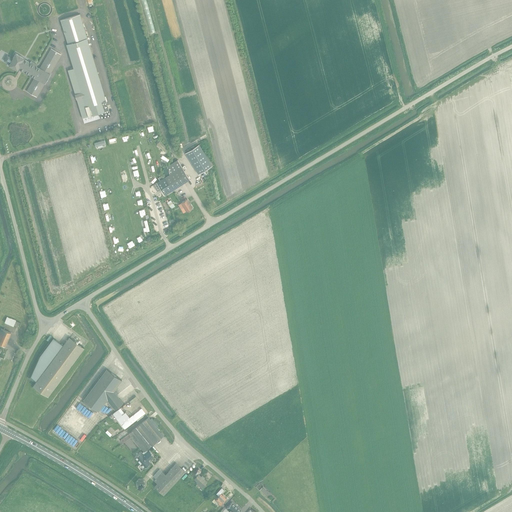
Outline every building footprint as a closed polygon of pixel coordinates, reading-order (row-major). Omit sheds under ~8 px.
[(79,14),(60,20),(63,30),(64,34),(68,44),(66,44),(73,68),(67,70),(75,94),(76,99),(82,118),(109,110),(79,14)] [(7,55),(4,61),(9,64),(8,66),(17,70),(18,69),(20,69),(20,70),(22,71),(35,78),(27,91),(37,96),(44,83),(45,84),(50,74),(49,74),(61,54),(51,49),(40,68),(36,66),(37,65),(31,61),(30,63),(23,59),(24,58),(15,53),(12,58),(7,55)] [(199,144),(185,153),(188,157),(198,174),(206,169),(212,166),(199,144)] [(165,177),(156,182),(164,195),(173,190),(190,179),(182,167),(165,177)] [(181,203),(186,212),(193,208),(187,199),(181,203)] [(15,323),(19,325),(20,323),(6,317),(4,322),(13,326),(15,323)] [(0,330),(0,344),(5,346),(11,333),(1,329),(0,330)] [(33,385),(48,396),(84,348),(69,337),(33,385)] [(99,411),(114,391),(122,379),(107,368),(84,400),(99,411)] [(125,412),(124,413),(120,408),(113,414),(124,429),(145,413),(141,408),(129,418),(125,412)] [(147,451),(146,450),(163,435),(148,417),(128,434),(120,440),(117,437),(115,439),(118,442),(120,444),(130,437),(144,452),(142,453),(141,451),(134,457),(144,468),(151,463),(148,460),(149,459),(150,459),(154,456),(149,450),(147,451)] [(153,486),(163,494),(184,471),(175,462),(164,474),(159,469),(152,476),(155,478),(153,480),(156,483),(153,486)] [(201,475),(200,476),(198,474),(201,471),(198,469),(194,474),(196,477),(194,479),(197,482),(196,483),(202,488),(207,482),(203,478),(204,477),(201,475)] [(136,486),(139,489),(143,489),(146,486),(145,482),(143,479),(138,479),(136,482),(136,486)] [(219,504),(220,505),(226,499),(221,494),(224,490),(222,488),(216,494),(219,496),(215,500),(214,499),(212,501),(217,506),(219,504)] [(239,511),(241,510),(232,502),(226,508),(229,511),(239,511)]
